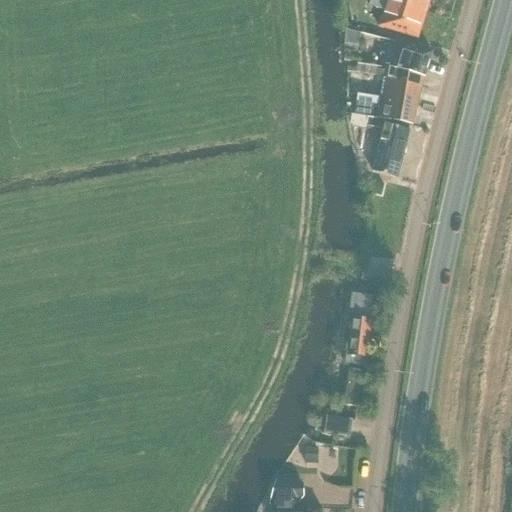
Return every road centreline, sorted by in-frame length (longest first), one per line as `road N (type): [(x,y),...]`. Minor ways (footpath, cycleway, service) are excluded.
road 1 (primary): [(403,511),(452,210),(506,0)]
road 2 (unclassified): [(473,0),(407,269),(373,511)]
